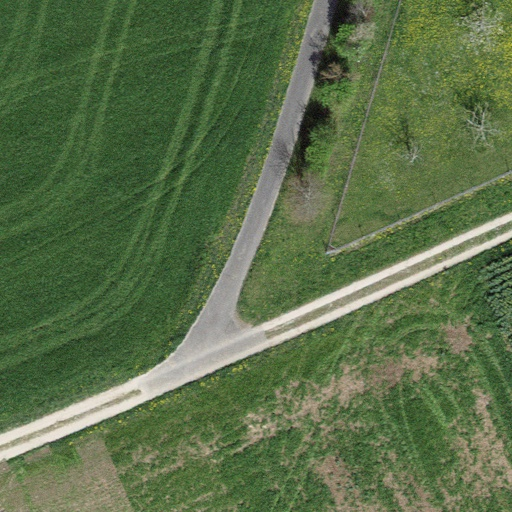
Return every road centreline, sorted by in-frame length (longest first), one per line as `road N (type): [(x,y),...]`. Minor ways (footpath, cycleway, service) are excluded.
road 1 (track): [(0,445),(133,392),(190,359),(269,190),(325,0)]
road 2 (track): [(190,359),(511,223)]
